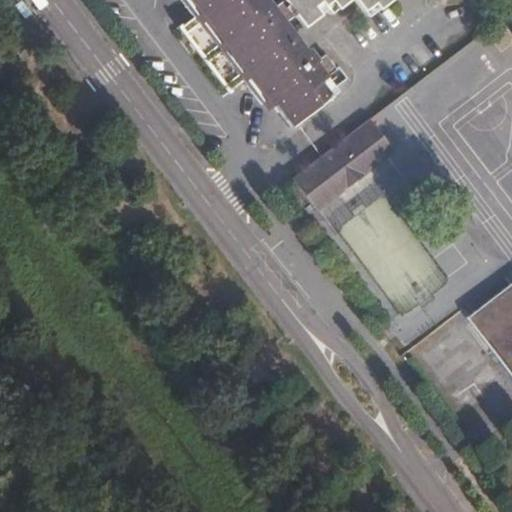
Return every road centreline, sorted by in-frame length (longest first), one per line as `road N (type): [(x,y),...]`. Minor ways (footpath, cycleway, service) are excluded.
road 1 (residential): [(445,511),(54,0)]
road 2 (unknown): [(249,149),(314,120),(443,25)]
